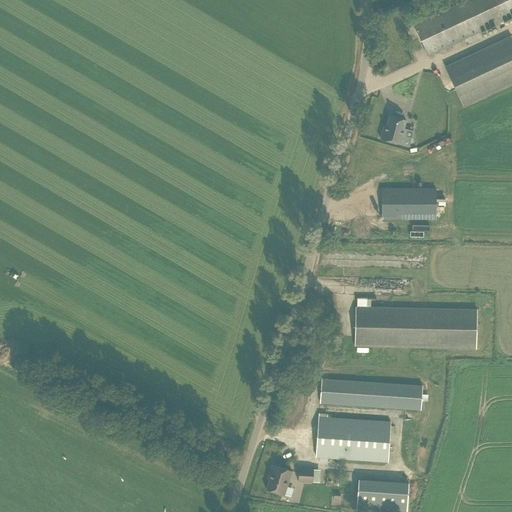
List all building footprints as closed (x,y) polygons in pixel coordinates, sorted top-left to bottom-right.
[(511,0),(466,0),(413,25),(428,56),(511,16),(511,0)] [(446,66),(464,105),(511,82),(511,42),(509,37),(446,66)] [(382,131),(380,139),(401,145),(408,147),(411,139),(403,137),(401,136),(405,120),(389,116),(387,125),(385,132),(382,131)] [(382,219),(435,219),(435,189),(392,189),(382,189),(382,219)] [(354,346),(364,346),(475,348),(475,309),(399,308),(371,307),(371,298),(357,298),(357,307),(355,307),(354,346)] [(320,403),(330,404),(421,410),(422,386),(321,379),(320,403)] [(316,457),(387,462),(390,422),(319,417),(316,457)] [(266,490),(275,493),(284,495),(292,471),(272,465),(269,474),(271,474),(266,490)] [(298,481),(312,482),(313,470),(299,468),(298,481)] [(356,510),(387,511),(406,511),(409,483),(358,480),(356,510)]
